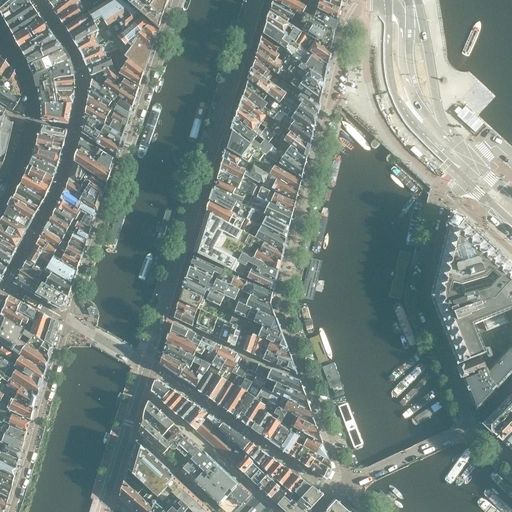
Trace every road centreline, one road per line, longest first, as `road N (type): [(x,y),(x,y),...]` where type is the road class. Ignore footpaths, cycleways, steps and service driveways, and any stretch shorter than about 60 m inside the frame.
road 1 (residential): [(365,3),(344,30),(281,294),(349,485)]
road 2 (unclassified): [(143,363),(257,0)]
road 3 (residential): [(175,0),(66,320)]
road 4 (residential): [(471,425),(420,298),(439,215),(462,180)]
road 5 (residential): [(143,363),(333,493),(349,485)]
road 6 (tertiary): [(385,3),(384,68),(393,101),(462,180)]
road 7 (residential): [(66,320),(11,511)]
road 8 (secondary): [(443,131),(421,18),(407,1)]
road 9 (residential): [(349,485),(471,425)]
road 10 (unclassified): [(105,492),(143,363)]
road 11 (secondary): [(443,131),(412,87),(404,20)]
